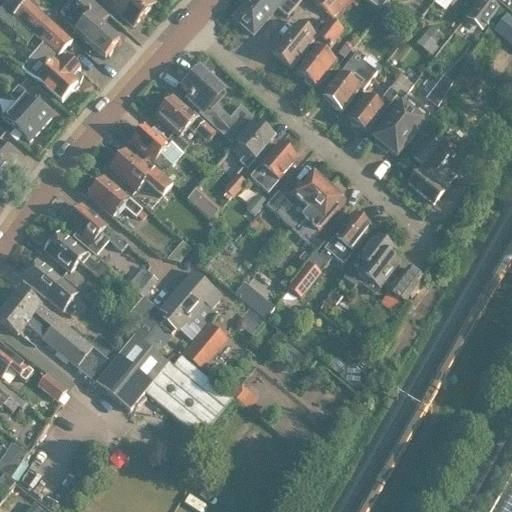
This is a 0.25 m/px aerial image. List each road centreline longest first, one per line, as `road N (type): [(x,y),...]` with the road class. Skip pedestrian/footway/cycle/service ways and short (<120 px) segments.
road 1 (residential): [(422,239),(181,28)]
road 2 (residential): [(0,251),(181,28)]
